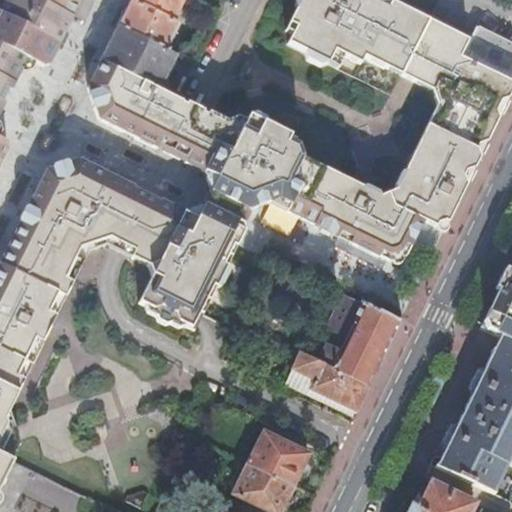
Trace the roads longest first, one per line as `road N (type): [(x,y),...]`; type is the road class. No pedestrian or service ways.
road 1 (residential): [(169,157),(108,279),(115,311),(128,325),(376,453)]
road 2 (residential): [(511,172),(376,453)]
road 3 (residential): [(252,0),(193,113)]
